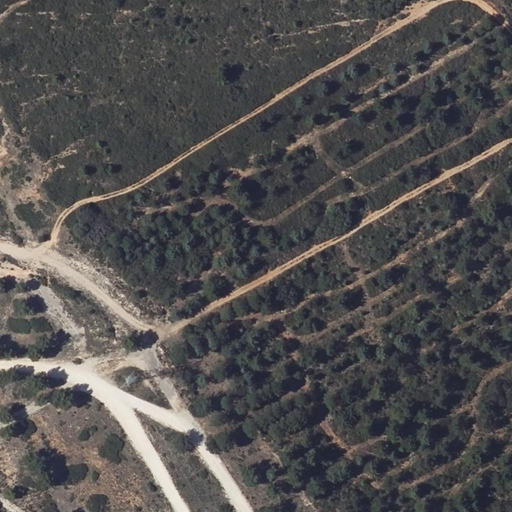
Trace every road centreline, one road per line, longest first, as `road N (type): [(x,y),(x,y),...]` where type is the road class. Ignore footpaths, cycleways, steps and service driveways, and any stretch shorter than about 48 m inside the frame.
road 1 (track): [(0,426),(511,140)]
road 2 (track): [(0,245),(45,246),(75,200),(139,180),(407,17),(449,0)]
road 3 (track): [(0,366),(106,390),(183,511)]
road 4 (track): [(106,390),(189,426),(245,511)]
road 5 (track): [(24,250),(84,275),(149,342)]
